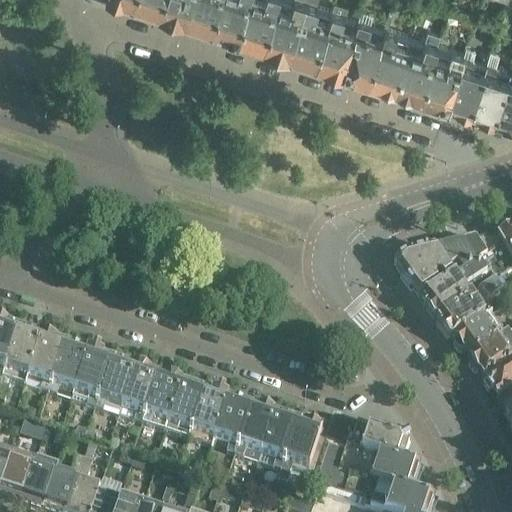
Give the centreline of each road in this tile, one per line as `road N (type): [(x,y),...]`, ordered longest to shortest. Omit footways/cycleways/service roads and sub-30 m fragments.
road 1 (residential): [(0,298),(399,420),(437,408)]
road 2 (residential): [(507,173),(455,140),(88,22)]
road 3 (residential): [(89,190),(323,265)]
road 4 (residential): [(334,232),(102,153)]
road 5 (tertiary): [(367,316),(356,280),(361,247),(379,230),(507,173)]
road 6 (tertiary): [(507,173),(358,216),(334,232)]
road 7 (residential): [(102,153),(109,115),(104,67),(88,22)]
road 8 (residential): [(0,282),(56,242),(89,190)]
